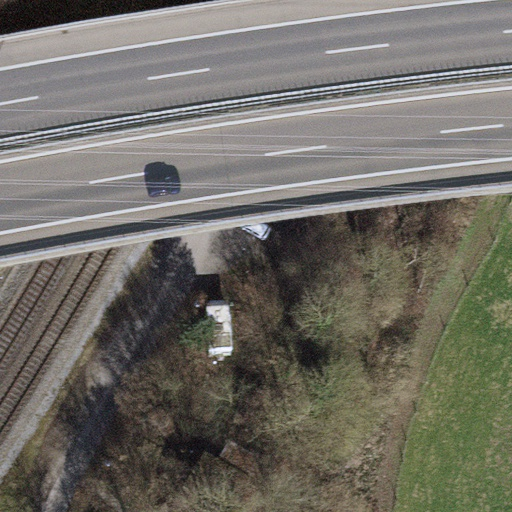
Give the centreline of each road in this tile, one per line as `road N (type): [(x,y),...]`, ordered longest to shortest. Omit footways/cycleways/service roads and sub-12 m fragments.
road 1 (track): [(60,511),(305,0)]
road 2 (motorway): [(0,199),(511,124)]
road 3 (motorway): [(511,30),(0,101)]
